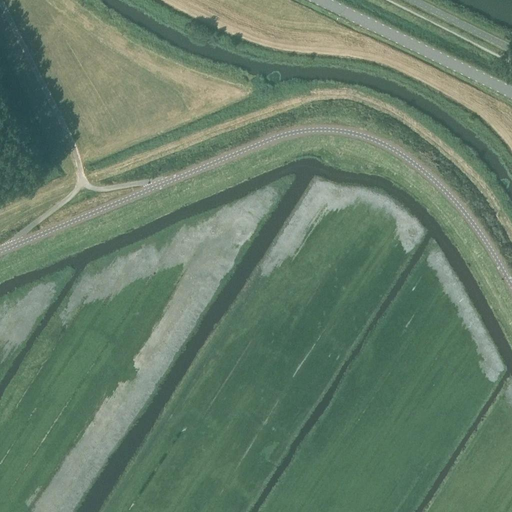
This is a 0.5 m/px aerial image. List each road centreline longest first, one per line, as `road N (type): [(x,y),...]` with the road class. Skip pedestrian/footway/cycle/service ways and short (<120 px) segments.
road 1 (tertiary): [(511,286),(478,230),(430,177),(382,143),(338,130),(262,142),(0,251)]
road 2 (tertiary): [(511,92),(319,0)]
road 3 (unknown): [(386,0),(511,63)]
